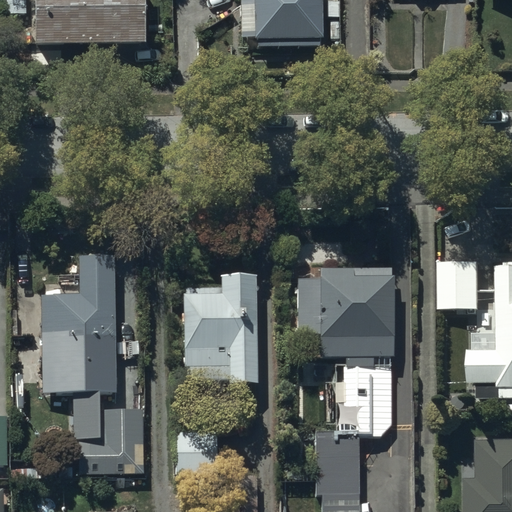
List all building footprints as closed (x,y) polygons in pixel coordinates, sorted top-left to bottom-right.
[(32,0),(32,44),(143,43),(142,0),(32,0)] [(239,0),(239,9),(252,9),(252,45),(256,45),(256,51),(319,51),(319,43),(321,43),(320,0),(239,0)] [(479,268),(439,269),(439,319),(479,318),(479,268)] [(505,275),(497,276),(498,359),(491,358),(492,407),(511,406),(511,269),(505,270),(505,275)] [(115,408),(110,271),(75,271),(75,307),(37,308),(37,347),(49,347),(50,385),(76,385),(77,408),(115,408)] [(320,283),(295,283),(296,340),(319,340),(319,362),(393,361),(392,271),(320,272),(320,283)] [(257,397),(256,290),(222,290),(222,298),(185,299),(185,398),(229,398),(237,403),(251,402),(257,397)] [(392,428),(392,371),(344,371),(344,434),(316,435),(316,500),(321,500),(321,511),(358,511),(358,441),(381,440),(392,428)] [(135,478),(135,424),(92,424),(92,449),(76,449),(75,489),(119,489),(119,478),(135,478)] [(216,446),(172,446),(172,487),(216,488),(216,446)] [(511,511),(511,446),(478,447),(477,488),(467,488),(466,511),(511,511)] [(257,511),(258,491),(230,491),(230,511),(257,511)]
